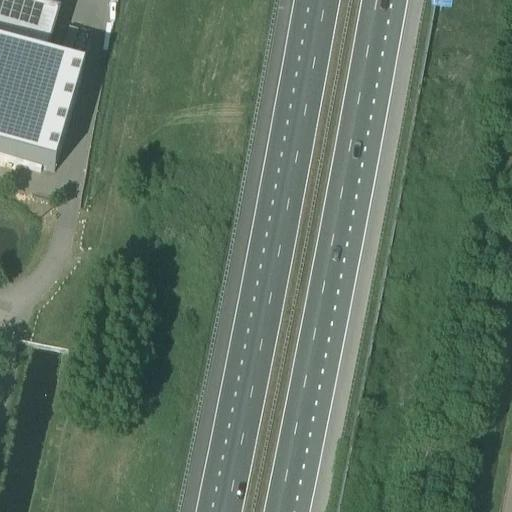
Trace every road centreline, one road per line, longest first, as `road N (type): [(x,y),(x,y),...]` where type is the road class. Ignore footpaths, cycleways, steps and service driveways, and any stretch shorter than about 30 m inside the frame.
road 1 (motorway): [(321,0),(222,511)]
road 2 (motorway): [(277,511),(375,0)]
road 3 (track): [(55,511),(89,279),(122,162),(147,0)]
road 4 (unknown): [(27,0),(89,33),(99,60),(62,257),(29,291)]
